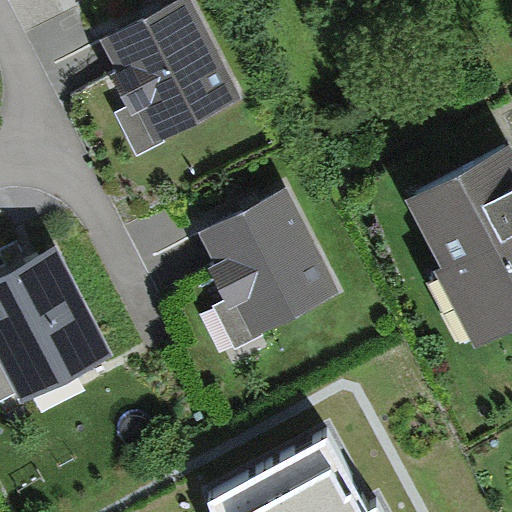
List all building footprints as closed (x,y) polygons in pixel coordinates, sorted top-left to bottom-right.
[(155,136),(239,93),(191,0),(178,0),(105,38),(155,136)] [(403,191),(475,333),(511,313),(511,139),(511,137),(403,191)] [(207,276),(240,341),(341,291),(290,189),(205,232),(223,268),(207,276)] [(119,344),(68,243),(0,277),(0,309),(38,385),(119,344)] [(373,511),(326,424),(216,482),(224,511),(373,511)]
